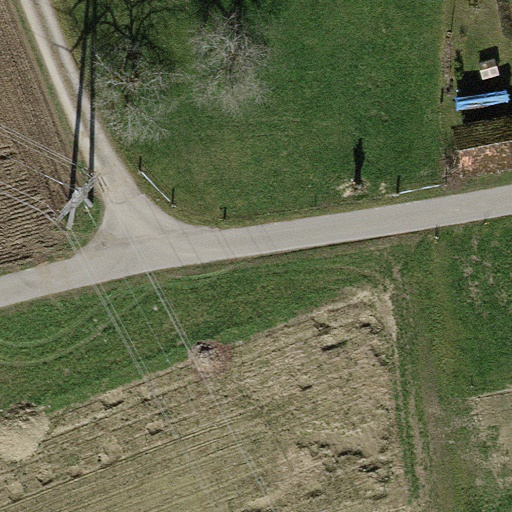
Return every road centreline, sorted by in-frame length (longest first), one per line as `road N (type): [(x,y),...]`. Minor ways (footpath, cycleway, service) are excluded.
road 1 (unclassified): [(0,295),(149,254),(511,198)]
road 2 (track): [(149,254),(36,0)]
